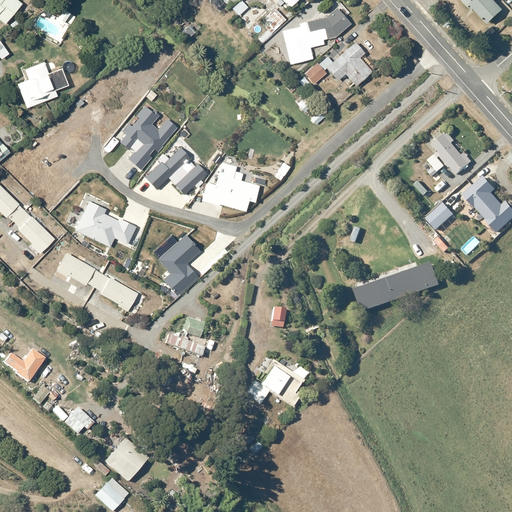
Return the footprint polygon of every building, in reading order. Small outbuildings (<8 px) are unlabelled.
[(24,3),(20,0),(0,0),(0,20),(5,25),(24,3)] [(242,0),(232,10),(236,15),(246,5),(242,0)] [(298,0),(279,0),(289,10),(298,0)] [(511,0),(460,0),(469,8),(473,7),(489,24),(503,10),(493,0),(511,0)] [(77,16),(65,9),(59,18),(71,25),(77,16)] [(288,19),(278,9),(264,23),(270,29),(260,39),(265,44),(288,19)] [(351,25),(337,9),(326,19),(290,27),(296,48),(337,38),(351,25)] [(367,52),(354,39),(325,69),(339,83),(345,77),(355,87),(371,70),(360,59),(367,52)] [(0,40),(0,57),(1,59),(8,54),(0,40)] [(58,98),(46,63),(24,71),(28,81),(17,85),(26,109),(58,98)] [(317,63),(304,74),(313,85),(326,74),(317,63)] [(162,115),(146,102),(137,114),(140,117),(131,128),(126,124),(120,132),(126,137),(121,143),(128,148),(136,138),(144,144),(136,154),(133,152),(126,160),(141,172),(152,157),(149,155),(153,150),(157,153),(178,125),(165,116),(158,124),(156,123),(162,115)] [(474,160),(447,128),(426,146),(433,155),(428,160),(438,172),(448,163),(457,174),(474,160)] [(0,158),(9,151),(3,144),(0,146),(0,158)] [(200,163),(197,165),(188,155),(190,154),(183,146),(164,163),(163,161),(144,178),(155,191),(170,178),(177,185),(175,187),(185,197),(210,174),(200,163)] [(497,187),(485,174),(460,197),(493,233),(511,215),(511,204),(509,202),(504,204),(496,195),(497,187)] [(56,239),(0,183),(0,213),(5,219),(8,217),(19,228),(18,230),(31,244),(30,246),(39,255),(56,239)] [(455,211),(443,201),(427,219),(439,230),(455,211)] [(202,251),(187,234),(160,259),(172,273),(165,280),(179,296),(200,277),(188,263),(202,251)] [(128,313),(139,293),(67,252),(57,271),(85,287),(87,283),(102,291),(100,293),(117,304),(116,306),(128,313)] [(432,264),(356,290),(363,310),(439,284),(432,264)] [(284,328),(285,309),(269,308),(267,327),(284,328)] [(206,323),(186,316),(182,329),(185,334),(201,339),(206,323)] [(203,347),(168,334),(165,344),(200,356),(203,347)] [(23,362),(10,354),(5,362),(17,370),(14,373),(30,384),(48,358),(32,348),(23,362)] [(303,380),(274,363),(262,384),(261,387),(268,392),(294,406),(301,393),(297,391),(303,380)] [(262,384),(254,379),(245,393),(261,404),(268,392),(261,387),(262,384)] [(65,422),(78,433),(83,428),(86,431),(94,422),(77,408),(65,422)] [(149,457),(124,439),(107,461),(131,480),(149,457)] [(115,473),(99,458),(94,464),(110,478),(115,473)] [(112,478),(95,496),(112,511),(113,511),(130,495),(112,478)]
